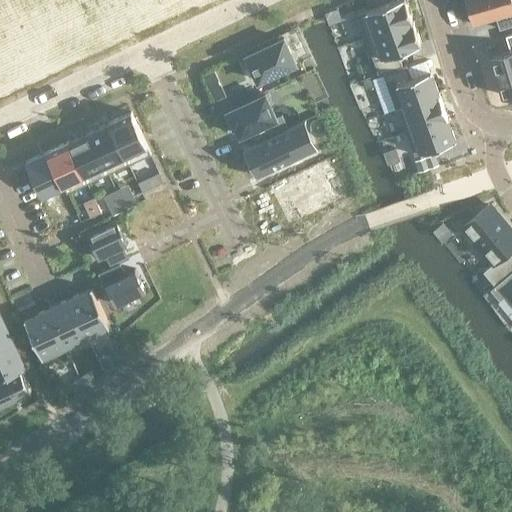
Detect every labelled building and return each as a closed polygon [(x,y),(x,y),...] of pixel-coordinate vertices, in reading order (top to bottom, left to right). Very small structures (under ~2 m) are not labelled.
[(405,0),(393,0),(357,13),(366,36),(413,19),(405,0)] [(511,0),(466,0),(473,23),(496,17),(500,28),(511,24),(511,0)] [(413,19),(366,36),(379,73),(402,64),(398,51),(421,43),(413,19)] [(510,50),(492,56),(503,95),(511,92),(511,32),(506,35),(510,50)] [(284,37),(247,54),(259,79),(295,62),(284,37)] [(407,64),(383,72),(396,109),(439,93),(439,92),(431,70),(411,77),(407,64)] [(370,76),(362,79),(365,86),(373,83),(370,76)] [(241,88),(231,92),(236,103),(246,98),(241,88)] [(237,125),(241,134),(250,130),(255,142),(288,127),(282,113),(276,116),(265,92),(227,110),(234,126),(237,125)] [(439,93),(396,109),(396,110),(399,109),(406,130),(447,116),(439,93)] [(131,111),(109,121),(129,163),(151,153),(131,111)] [(447,116),(406,130),(415,154),(422,152),(455,139),(447,117),(448,117),(447,116)] [(244,148),(244,149),(246,148),(258,174),(256,174),(257,176),(304,153),(292,127),(305,120),(305,119),(288,127),(255,142),(244,148)] [(109,121),(89,130),(109,173),(129,163),(109,121)] [(89,130),(68,140),(88,182),(109,173),(89,130)] [(68,140),(48,150),(64,185),(67,192),(88,182),(68,140)] [(48,150),(26,160),(42,195),(64,185),(48,150)] [(435,152),(425,156),(429,167),(439,164),(435,152)] [(420,170),(429,167),(425,156),(416,159),(420,170)] [(283,202),(279,204),(288,224),(307,215),(305,211),(332,198),(333,200),(334,199),(323,174),(334,169),(329,157),(286,177),(291,187),(278,193),(283,202)] [(146,177),(139,181),(143,190),(151,187),(146,177)] [(138,181),(130,184),(135,195),(143,192),(138,181)] [(135,195),(123,201),(126,207),(138,201),(135,195)] [(135,214),(144,234),(179,217),(170,198),(135,214)] [(96,200),(89,203),(94,214),(101,211),(96,200)] [(126,207),(123,201),(110,206),(113,212),(126,207)] [(506,225),(502,220),(501,218),(501,219),(488,203),(463,224),(494,261),(483,271),(495,284),(511,269),(511,254),(509,251),(511,247),(511,231),(507,226),(508,226),(506,224),(506,225)] [(89,232),(100,257),(127,245),(115,220),(89,232)] [(165,260),(177,285),(202,273),(190,248),(165,260)] [(135,268),(105,282),(116,304),(146,289),(135,268)] [(511,270),(491,288),(500,298),(506,293),(511,299),(511,270)] [(92,287),(69,298),(89,339),(90,338),(111,328),(92,287)] [(69,298),(48,308),(67,349),(66,350),(68,354),(92,343),(90,338),(89,339),(69,298)] [(48,308),(25,318),(44,360),(66,350),(67,349),(48,308)] [(0,350),(14,344),(5,323),(0,325),(0,350)] [(0,376),(24,365),(14,344),(0,350),(0,376)] [(126,345),(115,351),(119,360),(130,355),(126,345)] [(0,376),(0,403),(31,389),(21,367),(24,366),(24,365),(0,376)] [(90,370),(80,376),(85,385),(95,378),(90,370)] [(80,376),(70,383),(76,392),(85,385),(80,376)]
